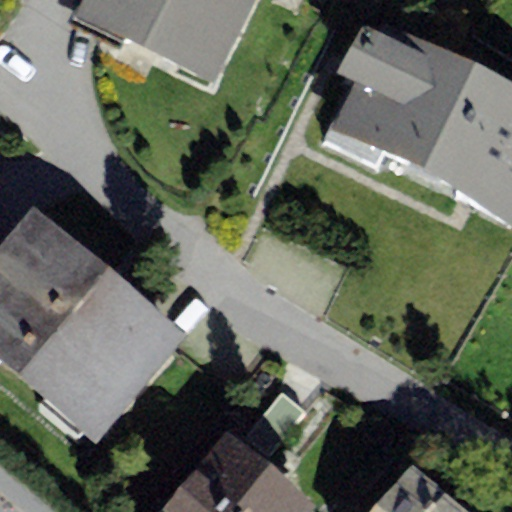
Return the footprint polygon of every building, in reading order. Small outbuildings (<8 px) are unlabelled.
[(82,0),(75,16),(215,83),(254,0),(82,0)] [(354,81),(331,133),(511,223),(511,85),(379,22),(374,31),(362,25),(339,73),(354,81)] [(32,206),(0,243),(0,359),(99,441),(187,334),(32,206)] [(160,511),(311,511),(317,506),(227,432),(160,511)] [(472,511),(413,464),(373,511),(472,511)]
